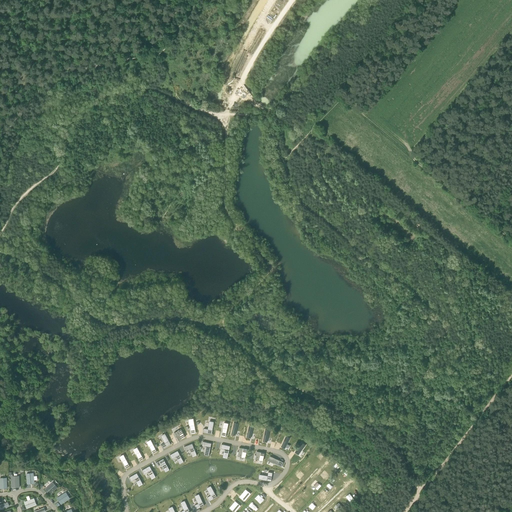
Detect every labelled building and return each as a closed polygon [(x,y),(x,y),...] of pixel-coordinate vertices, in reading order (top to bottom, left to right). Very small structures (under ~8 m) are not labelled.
[(204,428),(203,433),(212,434),(214,421),(209,421),(208,429),(204,428)] [(181,429),(174,432),(178,440),(185,437),(181,429)] [(165,433),(160,436),(164,443),(161,445),(163,449),(171,444),(165,433)] [(286,436),(281,447),(285,449),(290,437),(286,436)] [(151,439),(147,441),(153,454),(157,452),(151,439)] [(203,441),(202,446),(206,446),(204,455),(209,456),(211,443),(203,441)] [(302,442),(295,452),(298,455),(306,445),(302,442)] [(192,443),(184,446),(186,450),(189,449),(192,457),(197,455),(192,443)] [(222,444),(221,448),(224,449),(222,457),(227,458),(230,446),(222,444)] [(137,447),(133,449),(140,461),(144,459),(137,447)] [(239,447),(238,456),(245,458),(247,449),(239,447)] [(178,451),(170,455),(172,458),(175,457),(180,464),(184,462),(178,451)] [(257,451),(255,459),(263,461),(265,453),(257,451)] [(124,454),(120,456),(126,468),(130,466),(124,454)] [(270,456),(268,460),(282,467),(284,462),(270,456)] [(164,458),(156,463),(158,466),(161,465),(165,472),(170,470),(164,458)] [(301,467),(306,472),(310,467),(305,462),(301,467)] [(150,466),(142,470),(144,474),(148,472),(152,479),(156,477),(150,466)] [(294,474),(300,479),(304,474),(298,469),(294,474)] [(259,474),(258,479),(271,481),(273,473),(268,472),(268,476),(259,474)] [(35,483),(34,473),(26,474),(27,484),(35,483)] [(137,473),(129,477),(131,481),(135,479),(139,486),(143,484),(137,473)] [(19,476),(12,476),(11,476),(12,488),(20,487),(19,476)] [(316,480),(311,485),(317,490),(321,486),(316,480)] [(290,490),(293,485),(288,481),(284,485),(290,490)] [(53,482),(45,489),(50,495),(58,488),(53,482)] [(331,482),(327,486),(333,491),(336,488),(331,482)] [(211,486),(206,488),(210,495),(207,497),(209,501),(217,497),(211,486)] [(279,491),(284,496),(287,492),(282,487),(279,491)] [(310,499),(313,494),(306,490),(304,493),(307,495),(306,497),(310,499)] [(251,494),(248,491),(241,499),(244,501),(251,494)] [(66,492),(57,498),(61,505),(70,498),(66,492)] [(199,494),(194,496),(198,503),(195,505),(196,509),(204,505),(199,494)] [(261,502),(264,499),(259,494),(256,498),(261,502)] [(27,509),(37,505),(34,498),(24,502),(27,509)] [(296,503),(302,507),(306,503),(300,498),(296,503)] [(185,500),(180,502),(184,510),(180,511),(189,511),(190,511),(185,500)] [(235,511),(241,506),(237,503),(231,510),(234,511),(235,511)]
